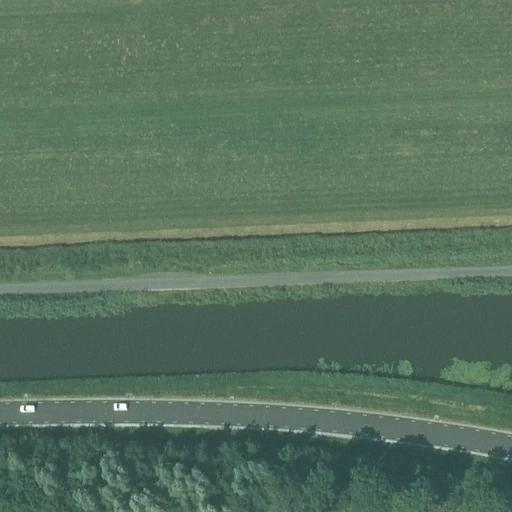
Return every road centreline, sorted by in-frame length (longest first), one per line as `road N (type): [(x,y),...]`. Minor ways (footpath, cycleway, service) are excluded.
road 1 (secondary): [(511,447),(255,414),(0,415)]
road 2 (unclassified): [(0,291),(511,273)]
